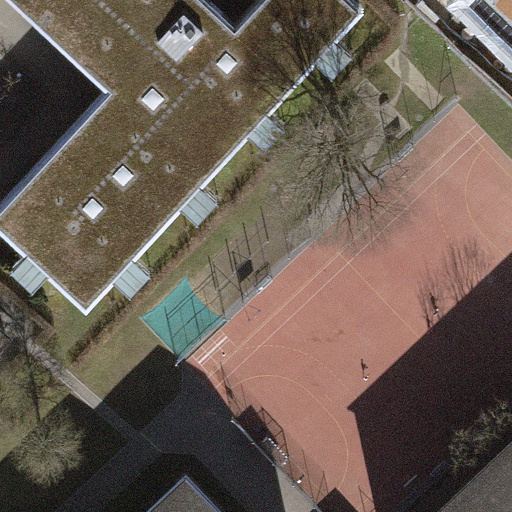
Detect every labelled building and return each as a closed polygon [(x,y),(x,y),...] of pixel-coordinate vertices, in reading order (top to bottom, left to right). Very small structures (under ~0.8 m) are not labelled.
[(257,0),(236,23),(210,0),(189,0),(111,85),(0,204),(0,222),(86,302),(362,6),(354,0),(257,0)] [(18,0),(111,85),(189,0),(18,0)] [(511,0),(450,0),(511,59),(511,0)] [(511,511),(511,447),(442,511),(511,511)] [(222,511),(187,474),(147,511),(222,511)]
